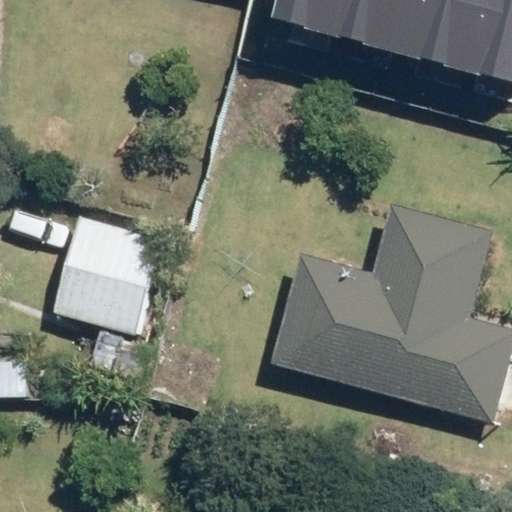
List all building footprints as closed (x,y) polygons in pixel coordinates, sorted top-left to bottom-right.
[(511,0),(303,0),(300,14),(511,68),(511,0)] [(511,333),(468,321),(484,242),(400,225),(386,296),(308,273),(281,362),(486,423),(511,337),(511,333)] [(90,233),(66,314),(129,332),(152,250),(90,233)] [(203,413),(230,298),(178,286),(163,355),(99,340),(88,386),(203,413)] [(0,365),(0,401),(29,403),(30,367),(0,365)]
